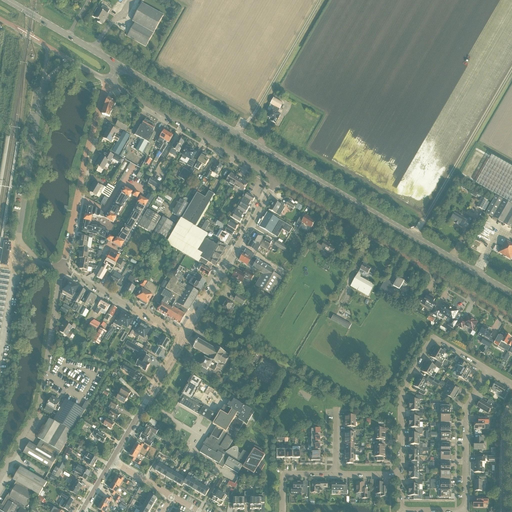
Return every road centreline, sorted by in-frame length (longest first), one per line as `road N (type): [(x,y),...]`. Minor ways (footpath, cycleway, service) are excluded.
road 1 (tertiary): [(511,293),(119,65)]
road 2 (residential): [(511,317),(276,181)]
road 3 (unclassified): [(109,81),(72,60),(44,85),(18,239)]
road 4 (residential): [(0,477),(41,400),(61,267)]
road 5 (residential): [(401,507),(464,510),(467,405),(488,369)]
road 6 (residential): [(400,474),(400,390),(429,341),(488,369)]
road 7 (residential): [(276,181),(109,81)]
road 8 (track): [(511,68),(414,236)]
road 9 (residential): [(183,337),(276,181)]
road 10 (track): [(320,0),(238,134)]
road 11 (residential): [(112,460),(183,337)]
road 12 (residential): [(61,267),(183,337)]
road 13 (tertiary): [(119,65),(7,0)]
